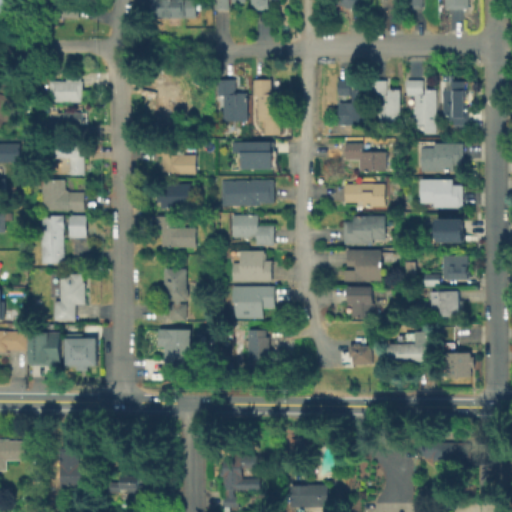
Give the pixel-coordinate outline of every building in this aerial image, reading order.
[(14,9),(0,9),(0,0),(17,0),(18,3),(14,3),(14,9)] [(88,0),(88,17),(48,17),(48,0),(88,0)] [(194,0),(194,18),(154,18),(153,0),(194,0)] [(248,0),(248,2),(234,2),(234,0),(231,0),(231,9),(217,9),(217,0),(248,0)] [(270,0),(270,9),(254,9),(254,0),(270,0)] [(362,0),(362,8),(349,7),(349,6),(339,5),(339,0),(362,0)] [(424,0),(424,7),(407,8),(407,0),(424,0)] [(470,0),(471,9),(447,9),(446,0),(470,0)] [(87,72),(87,79),(88,79),(88,100),(55,100),(55,78),(72,78),(72,72),(87,72)] [(465,82),(465,90),(467,90),(466,108),(468,108),(468,128),(452,129),(452,116),(443,115),(444,91),(446,91),(445,76),(454,75),(454,82),(465,82)] [(249,91),(250,119),(225,119),(225,109),(220,109),(220,98),(225,98),(225,94),(217,94),(216,78),(238,78),(238,91),(249,91)] [(272,78),(272,92),(282,92),(282,120),(258,120),(258,95),(255,95),(254,78),(272,78)] [(364,89),(364,124),(338,124),(338,102),(350,102),(350,95),(338,95),(338,79),(351,79),(351,89),(364,89)] [(400,88),(400,115),(389,116),(389,124),(378,124),(378,101),(385,101),(385,94),(370,94),(370,79),(387,79),(387,88),(400,88)] [(436,89),(436,133),(425,133),(425,124),(415,124),(415,95),(407,95),(407,80),(424,80),(424,89),(436,89)] [(182,81),(183,118),(157,119),(156,82),(182,81)] [(68,132),(53,132),(52,111),(68,111),(68,110),(86,110),(87,124),(68,125),(68,132)] [(239,141),(239,168),(271,168),(271,141),(239,141)] [(0,142),(0,161),(21,161),(21,142),(0,142)] [(198,154),(198,173),(163,172),(163,155),(157,155),(158,143),(178,143),(178,154),(198,154)] [(387,151),(387,171),(360,171),(360,159),(346,159),(346,143),(363,143),(363,151),(387,151)] [(464,143),(464,166),(454,166),(454,172),(422,172),(422,147),(435,147),(435,143),(464,143)] [(86,146),(86,155),(87,173),(72,174),(71,156),(72,156),(72,146),(86,146)] [(464,184),(464,207),(435,207),(435,202),(422,202),(423,178),(454,179),(455,184),(464,184)] [(68,179),(67,189),(70,192),(86,192),(86,211),(43,209),(43,187),(36,187),(36,179),(68,179)] [(275,180),(275,203),(232,204),(232,181),(275,180)] [(193,183),(194,207),(163,208),(163,201),(159,201),(158,193),(163,193),(163,184),(193,183)] [(386,183),(386,206),(364,206),(364,201),(346,202),(346,183),(386,183)] [(67,214),(67,228),(66,228),(66,263),(44,263),(43,216),(54,216),(54,214),(67,214)] [(89,215),(89,237),(72,236),(72,215),(89,215)] [(199,227),(199,246),(163,246),(163,228),(158,229),(158,215),(177,216),(177,227),(199,227)] [(273,226),(273,246),(256,245),(256,237),(231,237),(232,215),(257,215),(257,226),(273,226)] [(386,215),(386,238),(373,239),(373,243),(344,243),(344,221),(354,221),(354,215),(386,215)] [(437,222),(455,222),(455,235),(457,235),(457,242),(437,242),(437,222)] [(417,275),(427,275),(427,274),(442,274),(442,286),(407,286),(407,251),(412,250),(412,261),(417,261),(417,275)] [(273,261),(273,282),(234,282),(234,263),(241,263),(241,251),(266,251),(266,261),(273,261)] [(381,251),(381,283),(344,282),(344,271),(356,271),(356,267),(348,267),(348,251),(381,251)] [(470,255),(470,273),(473,273),(473,279),(445,278),(445,255),(470,255)] [(187,268),(188,288),(189,288),(189,297),(187,297),(187,300),(181,300),(181,303),(187,303),(187,319),(170,319),(170,303),(174,303),(174,300),(165,300),(165,268),(187,268)] [(85,274),(85,282),(87,282),(87,304),(78,304),(77,320),(56,320),(56,301),(62,301),(62,275),(72,276),(72,273),(85,274)] [(377,296),(375,303),(376,317),(352,316),(352,303),(349,303),(349,288),(351,288),(351,286),(376,287),(377,296)] [(275,287),(275,309),(264,309),(264,319),(235,319),(235,303),(233,303),(233,287),(275,287)] [(463,291),(464,317),(443,317),(443,313),(434,312),(433,292),(463,291)] [(200,343),(200,357),(193,357),(193,364),(188,364),(188,372),(168,372),(168,345),(162,345),(162,327),(194,328),(194,343),(200,343)] [(269,327),(269,335),(271,334),(271,367),(251,367),(251,327),(269,327)] [(31,328),(51,328),(51,329),(62,329),(62,364),(51,364),(51,362),(31,363),(31,328)] [(0,329),(9,329),(9,330),(29,330),(29,349),(9,349),(9,351),(0,351),(0,329)] [(100,333),(100,362),(90,362),(90,367),(77,367),(77,362),(68,362),(69,331),(85,331),(85,333),(100,333)] [(433,331),(434,342),(435,342),(436,363),(392,364),(392,343),(419,343),(419,331),(433,331)] [(367,337),(367,345),(375,345),(376,364),(357,364),(357,357),(354,356),(353,345),(356,345),(356,337),(367,337)] [(472,352),(472,359),(475,359),(475,368),(472,368),(472,377),(447,378),(447,364),(443,364),(442,353),(472,352)] [(29,439),(29,459),(9,459),(9,469),(0,469),(0,438),(14,438),(14,439),(29,439)] [(476,443),(476,462),(464,462),(464,468),(444,468),(444,461),(439,462),(439,459),(431,459),(431,457),(425,456),(425,440),(443,440),(443,443),(476,443)] [(95,462),(96,485),(62,485),(61,447),(80,447),(80,462),(95,462)] [(242,465),(242,475),(260,475),(260,486),(233,486),(233,494),(239,494),(239,504),(225,504),(225,494),(229,494),(229,486),(223,486),(223,482),(223,473),(221,473),(221,467),(223,467),(223,457),(236,457),(237,452),(259,452),(259,465),(242,465)] [(142,476),(142,484),(160,485),(160,496),(113,492),(113,482),(122,482),(122,475),(142,476)] [(332,484),(333,505),(295,505),(295,484),(332,484)]
